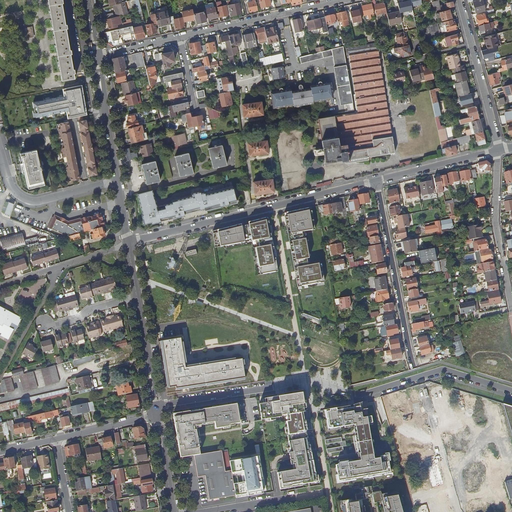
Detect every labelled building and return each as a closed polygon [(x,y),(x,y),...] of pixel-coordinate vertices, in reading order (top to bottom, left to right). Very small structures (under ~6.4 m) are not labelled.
[(47,0),(48,2),(48,5),(50,14),(51,19),(52,27),(53,31),(54,39),(55,45),(56,52),(57,56),(60,72),(61,82),(75,79),(74,75),(75,74),(75,70),(73,70),(71,55),(72,55),(71,51),(70,51),(66,30),(67,30),(67,26),(65,26),(62,4),(63,4),(62,0),(61,0),(60,0),(47,0)] [(226,0),(230,16),(241,14),(239,5),(231,6),(229,0),(226,0)] [(248,3),(251,11),(259,9),(256,0),(253,0),(254,1),(248,3)] [(375,5),(377,15),(385,13),(386,19),(388,18),(387,14),(385,3),(376,5),(374,0),(371,0),(372,4),(373,6),(375,5)] [(476,0),(473,1),(475,10),(476,10),(476,13),(485,10),(482,0),(476,0)] [(433,2),(434,8),(435,11),(443,9),(442,6),(440,6),(439,1),(433,2)] [(113,5),(117,17),(120,16),(129,14),(126,2),(122,3),(113,5)] [(372,4),(363,6),(366,21),(370,20),(369,19),(372,18),(371,14),(375,13),(373,6),(372,4)] [(218,8),(220,18),(229,15),(227,6),(222,7),(218,8)] [(193,10),(196,20),(197,24),(207,21),(205,12),(200,13),(199,12),(198,12),(198,14),(196,14),(194,7),(193,7),(193,10)] [(206,10),(209,22),(219,19),(218,14),(216,14),(215,8),(206,10)] [(362,21),(359,8),(355,9),(356,10),(354,11),(351,12),(353,23),(362,21)] [(182,13),(184,18),(185,22),(196,20),(193,10),(182,13)] [(437,14),(438,18),(442,17),(443,20),(452,18),(450,10),(437,14)] [(146,25),(148,34),(157,32),(156,27),(154,28),(154,26),(158,25),(156,14),(155,11),(150,13),(153,23),(146,25)] [(156,14),(158,25),(159,27),(171,24),(169,17),(168,11),(156,14)] [(337,13),(339,22),(342,21),(348,20),(347,11),(337,13)] [(387,14),(388,18),(390,24),(402,22),(400,11),(387,14)] [(476,16),(479,25),(489,23),(487,18),(486,18),(485,13),(476,16)] [(325,16),(325,17),(327,25),(333,24),(332,23),(337,22),(335,14),(325,16)] [(107,19),(109,29),(117,27),(117,24),(122,23),(120,16),(117,17),(114,18),(107,19)] [(175,23),(176,29),(186,27),(185,22),(184,18),(174,20),(173,17),(169,17),(171,24),(175,23)] [(307,21),(309,31),(322,28),(324,32),(329,31),(328,29),(327,25),(325,17),(307,21)] [(294,20),(296,32),(304,30),(301,19),(294,20)] [(445,22),(447,31),(457,29),(454,19),(445,22)] [(479,25),(480,30),(481,33),(485,32),(484,29),(494,27),(494,24),(498,22),(498,20),(489,23),(479,25)] [(427,26),(429,33),(439,30),(438,23),(436,24),(427,26)] [(31,26),(23,31),(27,38),(35,34),(31,26)] [(105,32),(108,42),(114,46),(119,45),(119,42),(123,41),(121,34),(123,34),(124,39),(132,38),(133,42),(136,41),(136,40),(133,28),(133,26),(124,28),(105,32)] [(133,28),(136,40),(146,37),(144,32),(143,26),(133,28)] [(256,31),(258,39),(267,37),(265,30),(265,27),(257,29),(257,31),(256,31)] [(265,30),(267,37),(268,44),(274,43),(279,41),(276,28),(265,30)] [(365,33),(367,41),(374,39),(372,31),(365,33)] [(396,34),(399,47),(409,45),(406,35),(405,35),(404,32),(396,34)] [(229,35),(231,45),(237,44),(237,45),(241,44),(239,33),(229,35)] [(242,36),(245,48),(257,45),(255,33),(242,36)] [(495,34),(483,37),(484,41),(485,41),(487,49),(493,47),(496,46),(501,45),(498,33),(495,34)] [(448,37),(450,45),(453,45),(459,43),(458,40),(458,36),(459,36),(459,34),(448,37)] [(225,41),(229,57),(234,56),(232,48),(231,45),(229,35),(219,38),(221,42),(225,41)] [(190,44),(192,54),(202,52),(200,42),(190,44)] [(206,44),(208,53),(217,51),(215,42),(206,44)] [(319,118),(326,168),(370,160),(369,158),(395,153),(378,43),(348,48),(358,112),(319,118)] [(395,48),(396,52),(399,53),(401,55),(403,57),(411,54),(409,45),(399,47),(395,48)] [(300,57),(301,63),(333,56),(335,67),(341,105),(347,104),(348,111),(354,110),(353,103),(344,46),(333,49),(310,55),(302,57),(300,57)] [(481,50),(483,58),(488,57),(489,61),(493,60),(491,53),(493,53),(492,52),(497,50),(496,46),(493,47),(487,49),(485,49),(481,50)] [(137,60),(138,67),(145,66),(142,52),(132,54),(134,61),(137,60)] [(241,53),(244,67),(249,66),(246,52),(241,53)] [(159,54),(160,60),(160,61),(163,60),(164,65),(161,66),(162,71),(166,71),(165,69),(170,68),(170,65),(172,64),(172,62),(175,62),(173,53),(162,54),(162,53),(159,54)] [(271,56),(273,64),(284,61),(282,53),(271,56)] [(447,57),(451,69),(455,68),(462,66),(460,62),(459,62),(458,58),(459,58),(458,54),(447,57)] [(113,59),(116,73),(127,70),(124,61),(127,60),(126,57),(125,58),(125,56),(113,59)] [(511,63),(511,61),(509,62),(508,59),(501,61),(502,67),(499,69),(499,70),(497,70),(498,72),(499,71),(511,67),(511,63)] [(422,66),(426,79),(426,81),(434,78),(432,68),(427,69),(426,65),(422,66)] [(455,68),(456,74),(455,74),(458,83),(467,80),(468,80),(467,74),(468,73),(465,65),(462,66),(455,68)] [(410,71),(413,82),(421,80),(426,79),(422,66),(417,67),(417,69),(410,71)] [(146,69),(148,77),(150,86),(156,85),(155,80),(157,80),(156,78),(157,78),(155,72),(156,72),(155,67),(146,69)] [(272,68),(274,80),(284,78),(282,67),(272,68)] [(116,73),(118,82),(126,81),(125,75),(127,75),(127,72),(130,72),(130,69),(127,70),(116,73)] [(195,81),(195,84),(200,82),(200,81),(208,79),(206,70),(198,72),(200,80),(195,81)] [(394,74),(396,83),(407,81),(404,71),(394,74)] [(488,74),(490,85),(499,82),(498,79),(494,80),(494,76),(497,76),(496,74),(498,73),(498,72),(488,74)] [(164,77),(166,83),(168,82),(171,81),(180,79),(184,78),(183,74),(177,75),(177,74),(164,77)] [(222,78),(224,92),(230,91),(232,91),(232,87),(233,87),(232,82),(233,81),(232,78),(231,77),(222,78)] [(171,81),(173,88),(182,86),(180,79),(171,81)] [(122,83),(124,95),(126,95),(136,93),(136,92),(133,80),(122,83)] [(455,84),(458,97),(466,95),(470,93),(467,80),(458,83),(455,84)] [(280,90),(280,92),(272,93),(274,107),(283,106),(282,105),(282,102),(285,101),(286,105),(294,103),(294,106),(302,105),(302,102),(305,101),(305,103),(314,101),(313,100),(321,99),(321,95),(324,95),(325,98),(325,99),(333,98),(331,83),(323,84),(322,83),(322,82),(321,82),(320,82),(319,82),(319,83),(319,84),(319,85),(311,87),(311,89),(304,90),(303,87),(303,86),(303,85),(302,85),(301,85),(300,85),(299,86),(299,87),(300,91),(292,92),(291,90),(284,91),(283,89),(283,88),(282,88),(281,88),(280,88),(280,89),(280,90)] [(503,86),(506,96),(511,93),(511,83),(509,84),(503,86)] [(89,115),(83,85),(64,89),(65,95),(33,102),(36,118),(67,112),(68,119),(78,117),(82,116),(89,115)] [(167,89),(169,98),(183,96),(182,86),(173,88),(169,89),(167,89)] [(430,90),(433,103),(438,102),(435,91),(440,89),(439,88),(430,90)] [(198,97),(206,96),(204,89),(197,91),(198,97)] [(219,94),(220,98),(221,98),(223,107),(233,105),(230,91),(224,92),(219,94)] [(136,93),(126,95),(127,98),(126,99),(125,100),(125,101),(127,102),(128,102),(129,106),(138,103),(136,93)] [(498,98),(500,104),(511,100),(511,94),(506,96),(505,97),(498,98)] [(169,109),(170,116),(175,115),(174,109),(185,107),(186,107),(189,106),(189,102),(182,103),(168,107),(169,109)] [(243,105),(244,117),(263,114),(262,102),(243,105)] [(433,103),(436,117),(440,116),(441,115),(441,114),(438,102),(433,103)] [(462,110),(463,113),(466,112),(467,113),(469,113),(470,118),(460,120),(461,124),(469,122),(472,121),(480,119),(476,106),(462,110)] [(205,111),(206,117),(208,117),(209,120),(214,119),(212,110),(205,111)] [(186,125),(187,128),(189,128),(194,127),(192,117),(191,113),(182,115),(184,122),(188,121),(188,124),(186,125)] [(127,123),(128,128),(139,126),(137,120),(138,120),(137,115),(128,117),(129,122),(127,123)] [(192,117),(194,127),(194,129),(195,131),(195,132),(197,132),(196,128),(195,126),(197,126),(198,128),(198,129),(202,128),(201,126),(203,125),(203,124),(204,124),(202,115),(193,117),(192,117)] [(472,121),(473,125),(472,125),(473,126),(474,128),(471,129),(466,130),(467,136),(470,135),(476,133),(483,131),(480,119),(472,121)] [(87,166),(94,164),(92,151),(93,151),(91,143),(90,144),(86,120),(83,121),(79,122),(87,166)] [(66,172),(77,169),(69,122),(60,124),(61,128),(59,129),(58,130),(60,137),(61,138),(62,138),(64,148),(63,148),(62,149),(63,157),(64,158),(66,157),(68,167),(66,167),(65,168),(66,172)] [(77,169),(79,168),(70,122),(69,122),(77,169)] [(86,167),(87,166),(79,122),(77,122),(86,167)] [(128,128),(132,143),(148,139),(146,132),(144,133),(142,125),(139,126),(128,128)] [(438,130),(441,143),(448,141),(445,128),(442,129),(438,130)] [(476,133),(479,145),(486,143),(483,131),(476,133)] [(178,135),(181,145),(187,144),(184,134),(178,135)] [(172,137),(174,147),(181,145),(178,135),(172,137)] [(467,136),(457,138),(458,141),(459,145),(472,141),(470,135),(467,136)] [(212,160),(214,168),(227,165),(221,139),(212,141),(213,147),(209,148),(211,157),(210,157),(211,160),(212,160)] [(248,143),(250,156),(269,153),(267,141),(248,143)] [(140,146),(143,157),(154,154),(151,143),(140,146)] [(234,145),(236,151),(235,151),(236,154),(235,154),(236,157),(235,157),(236,160),(235,161),(236,164),(235,164),(236,167),(235,167),(236,170),(242,168),(242,165),(242,162),(241,159),(242,159),(241,156),(242,156),(241,153),(242,152),(241,149),(242,149),(241,143),(234,145)] [(451,147),(453,155),(458,153),(456,149),(460,148),(459,145),(456,146),(451,147)] [(442,149),(443,153),(447,152),(448,156),(453,155),(451,147),(442,149)] [(125,149),(127,161),(139,158),(137,152),(130,153),(129,148),(125,149)] [(38,153),(37,149),(20,153),(23,164),(25,173),(29,189),(46,184),(42,169),(44,168),(39,152),(38,153)] [(175,156),(180,176),(194,173),(192,165),(192,164),(191,161),(191,162),(189,153),(175,156)] [(168,159),(162,161),(166,180),(173,178),(168,159)] [(142,164),(147,184),(160,181),(158,173),(159,172),(158,169),(155,161),(142,164)] [(478,164),(479,169),(481,168),(485,171),(489,171),(490,171),(490,165),(486,162),(478,164)] [(87,166),(89,176),(97,175),(94,164),(87,166)] [(71,181),(79,179),(77,169),(66,172),(67,176),(68,176),(70,176),(71,181)] [(460,172),(462,181),(463,184),(466,184),(466,182),(468,181),(468,180),(473,179),(473,178),(471,170),(460,172)] [(511,171),(504,173),(506,182),(502,183),(502,188),(511,185),(511,171)] [(447,174),(449,184),(453,184),(453,182),(457,181),(457,182),(459,182),(457,172),(447,174)] [(440,177),(442,187),(447,185),(447,183),(449,183),(448,178),(446,179),(446,176),(440,177)] [(434,178),(437,193),(443,192),(442,187),(440,177),(434,178)] [(253,182),(255,194),(274,192),(272,179),(253,182)] [(420,183),(423,195),(434,193),(431,181),(420,183)] [(153,190),(138,194),(143,215),(142,215),(144,223),(146,223),(152,222),(153,223),(185,215),(184,214),(204,209),(205,211),(237,203),(233,185),(203,193),(203,191),(192,193),(192,196),(172,201),(173,203),(157,207),(153,190)] [(404,188),(406,199),(408,198),(419,196),(417,186),(412,187),(410,188),(409,187),(404,188)] [(388,191),(390,203),(391,203),(398,202),(399,202),(402,201),(401,194),(398,195),(397,192),(397,189),(388,191)] [(358,195),(360,204),(369,202),(368,193),(358,195)] [(331,204),(333,213),(340,212),(340,213),(343,213),(344,216),(347,216),(346,208),(345,205),(343,197),(339,198),(340,202),(331,204)] [(473,199),(475,208),(485,206),(484,197),(477,198),(473,199)] [(345,205),(346,208),(348,208),(348,211),(350,211),(350,212),(355,211),(356,214),(361,213),(360,210),(358,199),(348,201),(349,204),(345,205)] [(11,215),(15,203),(6,200),(2,212),(11,215)] [(390,207),(392,216),(401,215),(400,211),(402,211),(402,209),(400,209),(399,206),(398,202),(391,203),(392,206),(390,207)] [(318,206),(319,213),(324,212),(325,215),(332,213),(330,204),(323,206),(322,205),(318,206)] [(317,229),(313,206),(287,212),(300,285),(327,281),(323,261),(310,264),(309,257),(311,256),(308,237),(305,238),(304,231),(317,229)] [(50,227),(69,237),(78,234),(89,231),(102,228),(105,227),(103,221),(102,221),(101,214),(71,224),(58,217),(58,218),(55,217),(50,227)] [(397,220),(398,223),(395,223),(396,229),(404,227),(410,226),(407,214),(405,214),(396,216),(397,220)] [(441,226),(442,232),(446,231),(448,231),(448,229),(453,228),(452,226),(452,224),(451,219),(459,218),(458,215),(456,215),(452,216),(450,216),(450,219),(441,221),(442,226),(441,226)] [(367,216),(368,224),(377,222),(376,217),(370,218),(370,216),(367,216)] [(279,273),(268,217),(213,231),(215,247),(245,243),(245,241),(252,240),(252,242),(257,242),(258,249),(256,249),(260,269),(262,268),(263,276),(279,273)] [(467,227),(469,240),(483,237),(481,230),(483,230),(482,224),(467,227)] [(367,227),(367,230),(363,231),(364,237),(368,237),(369,237),(370,237),(377,236),(378,235),(376,226),(367,227)] [(395,229),(397,239),(406,237),(404,227),(396,229),(395,229)] [(102,228),(89,231),(90,235),(93,234),(94,239),(104,237),(102,228)] [(0,238),(0,247),(1,251),(24,245),(21,233),(0,238)] [(329,239),(330,245),(339,243),(337,235),(332,236),(332,239),(329,239)] [(26,239),(28,246),(39,243),(37,236),(26,239)] [(370,237),(371,244),(380,243),(379,237),(378,238),(377,236),(370,237)] [(402,242),(405,254),(417,252),(415,239),(411,240),(402,242)] [(479,251),(479,250),(480,250),(488,249),(486,240),(476,242),(475,242),(474,243),(474,244),(475,252),(479,251)] [(330,245),(332,254),(342,253),(340,243),(339,243),(330,245)] [(371,246),(373,253),(381,252),(380,244),(371,246)] [(419,251),(420,260),(417,260),(418,264),(437,261),(434,248),(419,251)] [(475,252),(477,264),(485,263),(485,261),(493,260),(491,250),(480,252),(480,251),(479,251),(475,252)] [(43,255),(45,263),(58,258),(56,251),(43,255)] [(33,267),(45,263),(43,255),(42,254),(30,258),(33,267)] [(174,268),(176,258),(168,257),(166,267),(174,268)] [(12,263),(15,272),(27,269),(24,259),(12,263)] [(333,261),(335,273),(341,272),(340,269),(345,269),(343,259),(333,261)] [(441,260),(443,272),(450,271),(449,270),(447,259),(441,260)] [(468,266),(468,269),(468,270),(469,271),(472,270),(473,269),(475,271),(475,272),(474,272),(475,274),(484,272),(494,270),(493,267),(494,267),(493,261),(485,263),(477,264),(468,266)] [(3,276),(15,272),(12,263),(12,262),(0,266),(3,276)] [(376,265),(378,274),(387,273),(385,263),(376,265)] [(401,267),(403,276),(412,275),(410,266),(405,267),(401,267)] [(484,272),(486,282),(496,280),(495,270),(494,270),(484,272)] [(375,279),(377,291),(387,289),(385,277),(375,279)] [(406,280),(408,290),(417,288),(415,278),(406,280)] [(116,289),(115,286),(114,282),(113,279),(103,281),(106,294),(110,293),(110,291),(116,289)] [(488,285),(489,292),(498,290),(496,280),(486,282),(483,282),(484,286),(488,285)] [(103,295),(106,294),(103,281),(94,284),(97,295),(100,293),(103,293),(103,295)] [(87,300),(92,298),(89,286),(85,287),(85,289),(79,291),(81,300),(86,298),(87,300)] [(377,291),(377,295),(378,298),(375,299),(376,302),(385,300),(385,298),(388,298),(389,298),(387,289),(377,291)] [(408,291),(410,298),(411,297),(412,301),(419,300),(417,289),(408,291)] [(488,293),(489,301),(481,302),(482,306),(501,303),(499,291),(488,293)] [(74,296),(65,298),(68,310),(72,309),(72,307),(77,306),(74,296)] [(339,298),(341,308),(351,306),(349,297),(339,298)] [(65,311),(68,310),(65,298),(55,301),(56,304),(52,305),(54,312),(58,310),(58,311),(65,309),(65,311)] [(408,302),(409,311),(414,310),(414,311),(419,310),(418,305),(426,303),(426,298),(419,300),(412,301),(408,302)] [(474,301),(459,304),(461,313),(465,313),(468,312),(476,310),(474,301)] [(383,305),(385,311),(394,309),(393,303),(383,305)] [(0,335),(8,340),(16,325),(17,326),(21,318),(5,309),(0,306),(0,335)] [(383,317),(384,326),(394,324),(392,315),(383,317)] [(415,319),(415,323),(425,321),(427,321),(431,320),(429,315),(422,316),(422,318),(415,319)] [(109,317),(112,329),(122,326),(120,316),(113,318),(113,316),(109,317)] [(103,332),(112,329),(109,317),(106,318),(106,320),(100,321),(103,332)] [(412,324),(413,332),(416,332),(416,330),(420,330),(420,328),(424,327),(424,323),(425,323),(425,321),(415,323),(412,324)] [(85,328),(88,339),(99,336),(95,323),(91,324),(91,326),(85,328)] [(386,328),(388,336),(392,335),(392,334),(398,333),(397,324),(394,324),(384,326),(377,328),(377,330),(384,329),(384,328),(386,328)] [(69,332),(73,344),(77,343),(77,344),(84,342),(81,330),(75,331),(75,330),(69,332)] [(54,336),(57,349),(62,347),(61,346),(68,344),(65,335),(62,336),(60,336),(59,335),(54,336)] [(417,339),(419,346),(428,343),(426,336),(417,339)] [(177,338),(158,341),(159,349),(160,353),(163,373),(166,372),(168,378),(164,379),(167,393),(182,390),(182,387),(244,378),(240,359),(182,368),(177,338)] [(39,344),(42,353),(52,350),(49,339),(45,341),(45,342),(43,342),(39,344)] [(389,340),(391,350),(396,349),(396,348),(397,347),(400,347),(398,339),(389,340)] [(116,348),(126,346),(124,340),(116,342),(115,343),(116,348)] [(456,342),(457,348),(459,347),(461,355),(465,354),(461,341),(456,342)] [(27,343),(21,355),(25,357),(26,355),(32,358),(36,350),(31,347),(32,346),(27,343)] [(419,346),(422,355),(434,352),(432,345),(429,346),(428,343),(419,346)] [(384,351),(385,358),(391,357),(390,354),(391,354),(392,359),(402,357),(400,349),(398,350),(396,350),(396,349),(391,350),(384,351)] [(46,368),(40,370),(45,387),(58,383),(53,366),(46,368)] [(21,369),(11,372),(12,377),(22,374),(21,369)] [(22,375),(18,376),(22,393),(36,389),(31,372),(22,375)] [(90,376),(75,379),(77,391),(93,387),(90,376)] [(3,380),(6,393),(6,394),(13,392),(10,378),(3,380)] [(131,393),(130,388),(128,389),(127,383),(115,386),(118,396),(131,393)] [(419,385),(385,395),(392,422),(394,425),(430,415),(419,385)] [(0,404),(0,411),(69,396),(67,389),(0,404)] [(290,434),(292,441),(306,438),(308,438),(305,420),(304,420),(302,412),(304,411),(302,403),(305,403),(304,395),(303,396),(302,392),(264,398),(263,398),(264,405),(264,406),(259,407),(261,416),(264,416),(265,421),(282,419),(282,417),(281,415),(286,415),(287,416),(287,417),(291,416),(292,423),(288,423),(286,424),(287,430),(288,433),(288,435),(290,434)] [(125,397),(127,408),(139,406),(136,395),(125,397)] [(180,448),(182,457),(194,455),(201,454),(200,447),(200,442),(199,438),(198,435),(197,434),(197,429),(197,426),(197,425),(201,424),(201,422),(205,421),(205,422),(213,421),(215,421),(215,422),(216,427),(224,426),(230,425),(230,423),(236,423),(241,422),(239,411),(238,408),(237,408),(236,403),(204,408),(204,409),(191,411),(191,410),(174,413),(175,417),(174,417),(174,421),(176,421),(176,424),(175,424),(175,425),(177,439),(179,448),(180,448)] [(86,404),(70,407),(72,415),(81,413),(81,414),(88,413),(88,411),(86,404)] [(511,406),(503,404),(511,436),(511,406)] [(336,408),(329,409),(329,411),(326,411),(327,416),(328,420),(329,426),(332,426),(332,428),(340,427),(344,426),(352,425),(355,424),(356,429),(357,435),(355,435),(358,453),(363,452),(364,459),(361,460),(353,461),(352,459),(348,460),(339,462),(340,464),(336,464),(338,474),(339,480),(356,477),(368,475),(377,474),(385,472),(390,472),(388,459),(387,454),(385,455),(380,456),(380,457),(375,458),(374,454),(373,448),(372,443),(371,440),(368,424),(368,422),(372,422),(371,415),(363,416),(363,415),(362,416),(360,405),(354,407),(350,408),(341,409),(336,410),(336,408)] [(41,424),(48,422),(47,419),(50,418),(50,417),(53,417),(53,416),(58,415),(57,410),(28,417),(29,423),(30,424),(33,424),(33,422),(35,422),(36,424),(41,423),(41,424)] [(59,419),(61,427),(69,426),(67,417),(62,419),(61,415),(58,416),(59,419)] [(340,428),(340,427),(332,428),(332,426),(329,426),(328,420),(326,420),(328,431),(340,428)] [(15,435),(25,432),(23,425),(23,423),(13,426),(12,421),(5,422),(7,432),(14,430),(15,435)] [(32,433),(30,424),(23,425),(25,432),(25,434),(32,433)] [(140,428),(132,429),(134,438),(132,438),(133,440),(144,438),(143,429),(140,428)] [(292,441),(289,441),(290,448),(291,452),(289,452),(291,460),(292,460),(293,464),(295,464),(296,469),(294,470),(280,472),(282,487),(292,486),(292,485),(302,483),(302,484),(314,482),(316,482),(316,478),(317,478),(316,475),(315,470),(313,458),(312,459),(310,459),(307,445),(306,438),(292,441)] [(99,449),(100,455),(113,453),(111,441),(98,443),(99,449)] [(64,448),(65,457),(79,454),(77,445),(64,448)] [(134,447),(132,447),(132,451),(135,451),(137,462),(147,461),(146,452),(145,452),(144,445),(134,447)] [(101,460),(100,455),(99,449),(85,451),(87,462),(101,460)] [(209,500),(236,495),(231,470),(225,471),(222,450),(219,451),(201,454),(194,455),(198,477),(205,476),(209,500)] [(36,457),(39,471),(49,469),(47,455),(36,457)] [(257,456),(229,460),(231,470),(236,495),(263,491),(257,456)] [(22,468),(22,469),(32,467),(33,470),(36,469),(35,460),(31,460),(30,457),(20,459),(22,468)] [(0,464),(0,471),(15,469),(13,458),(3,460),(4,464),(0,464)] [(121,469),(119,469),(114,470),(110,471),(110,476),(113,476),(112,474),(116,474),(117,485),(133,482),(151,479),(148,464),(137,466),(140,479),(125,481),(126,482),(124,483),(121,469)] [(282,487),(280,472),(277,472),(280,489),(302,485),(302,484),(302,483),(292,485),(292,486),(282,487)] [(339,480),(338,474),(336,475),(338,483),(356,479),(356,477),(339,480)] [(89,490),(91,489),(89,478),(78,480),(78,483),(75,484),(76,492),(77,492),(84,491),(89,490)] [(151,479),(133,482),(133,485),(140,484),(142,493),(152,492),(151,486),(152,485),(151,479)] [(118,499),(116,485),(112,486),(115,500),(120,499),(120,498),(118,499)] [(43,487),(44,491),(46,501),(56,499),(54,486),(43,487)] [(108,501),(115,500),(112,486),(107,487),(108,491),(105,491),(106,498),(109,497),(109,499),(108,499),(108,501)] [(372,492),(371,486),(361,488),(361,493),(355,494),(356,500),(352,500),(352,498),(341,500),(343,508),(346,507),(347,511),(361,511),(359,498),(364,497),(363,493),(366,492),(366,489),(369,488),(370,492),(371,495),(372,501),(379,499),(381,499),(383,511),(403,511),(401,503),(399,497),(397,490),(381,494),(380,491),(372,492)] [(146,510),(143,495),(133,497),(136,511),(146,510)] [(116,510),(115,500),(108,501),(106,502),(107,507),(112,506),(113,510),(114,510),(116,510)] [(57,511),(58,511),(56,502),(46,503),(47,511),(57,511)]
